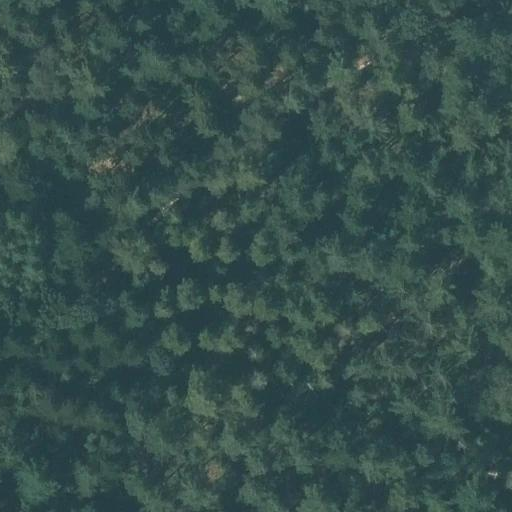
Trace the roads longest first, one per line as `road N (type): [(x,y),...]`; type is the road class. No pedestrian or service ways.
road 1 (track): [(440,0),(422,22),(288,93),(217,143),(0,352)]
road 2 (track): [(363,0),(422,22),(511,86)]
